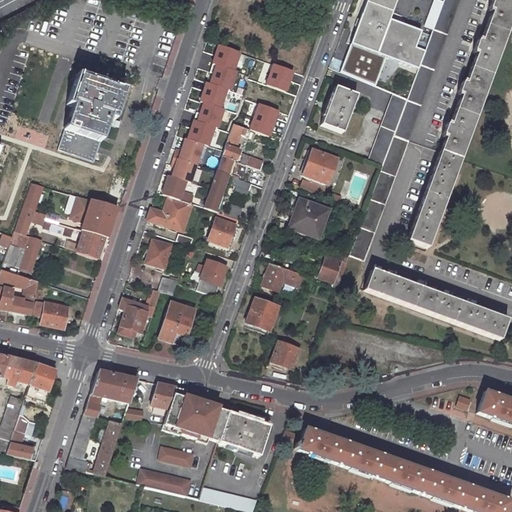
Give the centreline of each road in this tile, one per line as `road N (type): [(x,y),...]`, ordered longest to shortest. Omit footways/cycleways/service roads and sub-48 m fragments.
road 1 (unclassified): [(338,0),(199,378)]
road 2 (unclassified): [(86,353),(202,0)]
road 3 (unclassified): [(511,377),(455,373),(331,401),(199,378)]
road 4 (unknown): [(323,413),(511,486)]
road 5 (unclassified): [(32,511),(86,353)]
road 6 (unknown): [(284,407),(251,487),(206,477)]
